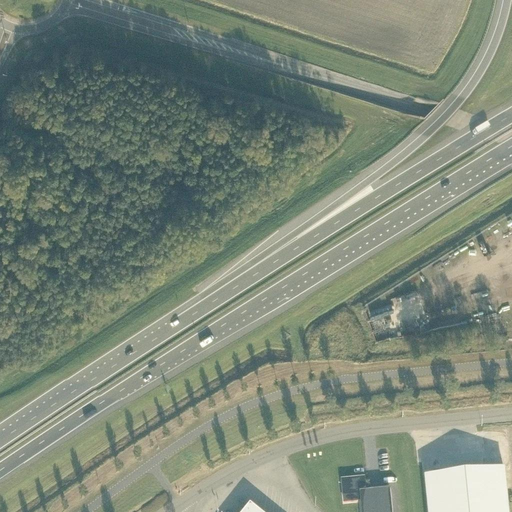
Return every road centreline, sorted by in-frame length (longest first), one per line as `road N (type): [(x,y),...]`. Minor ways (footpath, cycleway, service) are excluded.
road 1 (trunk): [(0,471),(491,158)]
road 2 (trunk): [(504,0),(488,55),(423,138),(188,317)]
road 3 (unclassified): [(179,506),(150,464),(248,406),(337,381),(511,361)]
road 4 (motorway): [(511,114),(188,317)]
road 5 (unclassified): [(179,506),(300,444),(511,415)]
road 6 (primary): [(60,12),(83,11),(303,71)]
road 7 (trunk): [(188,317),(0,441)]
road 8 (primary): [(303,71),(94,0)]
road 9 (primary): [(511,135),(303,71)]
